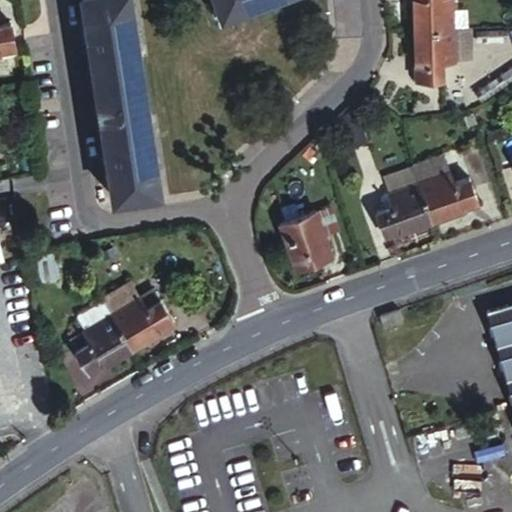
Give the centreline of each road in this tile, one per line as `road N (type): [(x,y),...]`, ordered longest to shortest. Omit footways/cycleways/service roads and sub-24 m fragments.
road 1 (residential): [(50,0),(80,206),(91,219),(230,204)]
road 2 (tertiary): [(0,485),(106,415),(269,327)]
road 3 (residential): [(368,0),(366,66),(230,204)]
road 4 (tertiary): [(269,327),(511,240)]
road 5 (unknown): [(51,449),(3,284)]
road 6 (residential): [(230,204),(269,327)]
